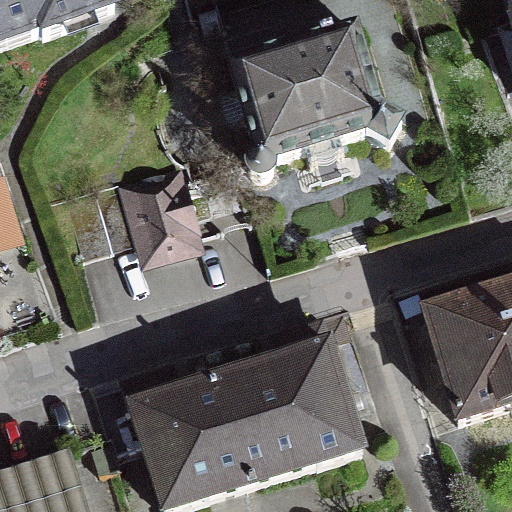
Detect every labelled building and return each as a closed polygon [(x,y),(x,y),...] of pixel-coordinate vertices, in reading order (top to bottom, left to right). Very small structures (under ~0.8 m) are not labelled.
[(0,0),(0,50),(40,38),(42,43),(113,16),(107,0),(0,0)] [(511,10),(507,12),(511,24),(496,29),(511,74),(511,73),(511,10)] [(273,168),(367,141),(388,152),(401,128),(380,117),(355,35),(289,55),(284,42),(228,59),(257,160),(247,171),(254,184),(268,183),(273,168)] [(177,177),(126,191),(141,248),(144,262),(195,249),(177,177)] [(83,264),(141,248),(126,191),(68,207),(83,264)] [(511,411),(511,291),(424,317),(458,428),(511,411)] [(321,329),(276,342),(283,364),(176,396),(170,374),(125,388),(161,511),(187,511),(362,459),(321,329)] [(0,511),(86,511),(69,454),(0,474),(0,511)]
